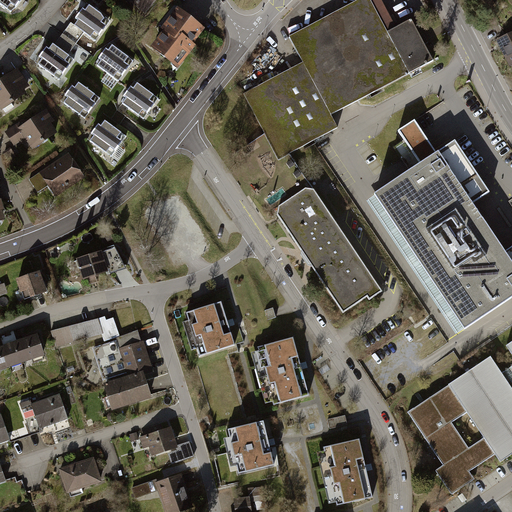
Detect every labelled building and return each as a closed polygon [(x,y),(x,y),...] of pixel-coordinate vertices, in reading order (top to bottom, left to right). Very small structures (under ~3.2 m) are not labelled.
[(0,0),(0,2),(13,12),(21,0),(0,0)] [(128,0),(145,12),(154,0),(128,0)] [(358,0),(289,37),(303,63),(331,116),(434,61),(412,20),(388,33),(370,0),(358,0)] [(88,5),(71,28),(94,44),(110,21),(88,5)] [(178,65),(205,25),(178,7),(151,47),(178,65)] [(511,29),(494,40),(509,66),(511,64),(511,29)] [(64,35),(56,45),(69,55),(77,45),(64,35)] [(53,44),(38,64),(60,81),(75,60),(53,44)] [(112,45),(96,68),(118,85),(135,61),(112,45)] [(338,128),(331,116),(303,63),(244,94),(278,159),(338,128)] [(0,82),(0,106),(3,111),(33,92),(18,70),(0,82)] [(80,79),(63,102),(85,118),(102,95),(80,79)] [(137,84),(120,108),(143,124),(159,100),(137,84)] [(60,128),(46,107),(8,134),(15,144),(25,137),(33,147),(60,128)] [(104,118),(87,141),(110,157),(127,134),(104,118)] [(410,172),(375,195),(465,331),(511,299),(511,248),(506,253),(473,204),(490,193),(455,141),(437,153),(415,121),(397,132),(403,141),(394,148),(410,172)] [(87,175),(71,152),(31,179),(39,192),(49,185),(57,196),(87,175)] [(282,202),(282,186),(267,186),(268,202),(282,202)] [(307,259),(344,313),(367,297),(370,300),(382,292),(313,190),(305,189),(279,206),(278,215),(307,259)] [(76,253),(84,277),(129,263),(124,246),(110,251),(107,243),(76,253)] [(48,290),(41,269),(17,277),(24,298),(48,290)] [(221,301),(185,312),(199,356),(235,345),(221,301)] [(111,311),(95,317),(102,336),(103,341),(119,335),(111,311)] [(52,331),(59,350),(102,336),(95,317),(52,331)] [(38,333),(21,339),(28,361),(46,355),(38,333)] [(141,333),(94,347),(113,410),(153,398),(146,375),(153,373),(141,333)] [(293,337),(250,349),(265,404),(309,392),(293,337)] [(21,339),(3,345),(11,367),(28,361),(21,339)] [(501,461),(511,453),(511,339),(505,345),(511,355),(511,362),(504,368),(494,354),(407,412),(441,462),(436,466),(454,492),(476,477),(471,471),(496,454),(501,461)] [(3,345),(0,346),(0,371),(11,367),(3,345)] [(327,365),(319,370),(323,375),(330,369),(327,365)] [(40,429),(69,419),(60,394),(32,404),(40,429)] [(0,444),(11,440),(2,414),(0,414),(0,444)] [(264,421),(227,430),(239,475),(275,466),(264,421)] [(152,457),(178,448),(171,427),(139,438),(143,449),(149,447),(152,457)] [(359,439),(314,450),(327,508),(373,498),(359,439)] [(59,469),(68,494),(103,482),(95,457),(59,469)] [(182,474),(155,483),(165,511),(181,511),(194,508),(182,474)] [(237,511),(252,511),(252,504),(268,502),(265,486),(250,488),(251,497),(236,499),(237,511)]
